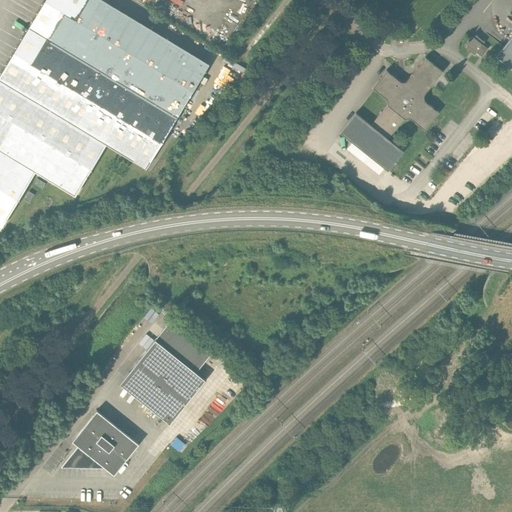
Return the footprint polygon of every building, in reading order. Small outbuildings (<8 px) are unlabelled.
[(133,160),(146,168),(209,64),(103,0),(45,0),(0,75),(0,227),(1,228),(35,172),(75,195),(105,143),(133,160)] [(481,57),(487,49),(482,45),(484,42),(483,41),(478,37),(475,35),(473,38),(472,36),(469,39),(468,39),(468,40),(468,41),(465,44),(467,46),(465,48),(468,50),(473,54),(472,54),(474,55),(476,53),(481,57)] [(511,36),(496,56),(511,69),(511,36)] [(355,114),(340,133),(387,171),(403,152),(388,140),(404,119),(410,118),(424,130),(438,112),(424,101),(423,95),(442,72),(425,58),(406,81),(400,82),(386,70),(372,88),(386,99),(387,105),(370,126),(355,114)] [(170,424),(205,380),(196,373),(213,352),(172,320),(120,384),(170,424)] [(100,420),(95,415),(79,435),(84,440),(61,468),(108,469),(113,463),(118,467),(135,447),(129,443),(131,440),(103,417),(100,420)]
